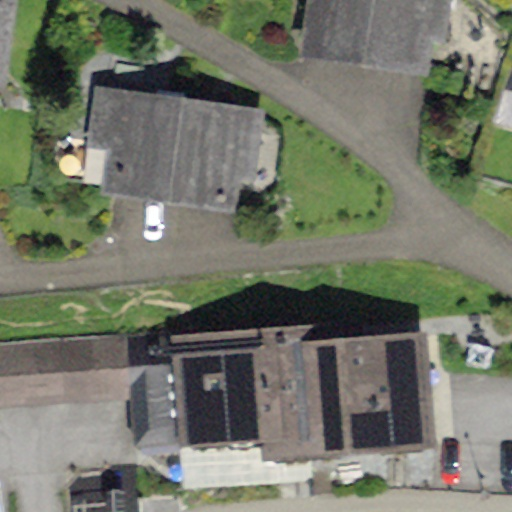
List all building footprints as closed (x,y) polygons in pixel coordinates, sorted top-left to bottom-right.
[(0,0),(0,94),(16,0),(0,0)] [(376,0),(310,0),(301,66),(365,75),(376,0)] [(454,0),(376,0),(365,75),(427,84),(433,48),(447,50),(454,0)] [(511,84),(500,128),(511,131),(511,84)] [(172,216),(183,108),(94,99),(88,154),(106,156),(100,208),(172,216)] [(265,117),(183,108),(172,216),(237,223),(241,190),(257,192),(265,117)] [(341,330),(132,341),(135,404),(137,451),(179,449),(180,464),(262,459),(266,471),(434,461),(427,348),(342,354),(341,330)] [(0,410),(135,404),(132,341),(0,347),(0,410)] [(183,511),(184,495),(131,494),(131,511),(183,511)]
